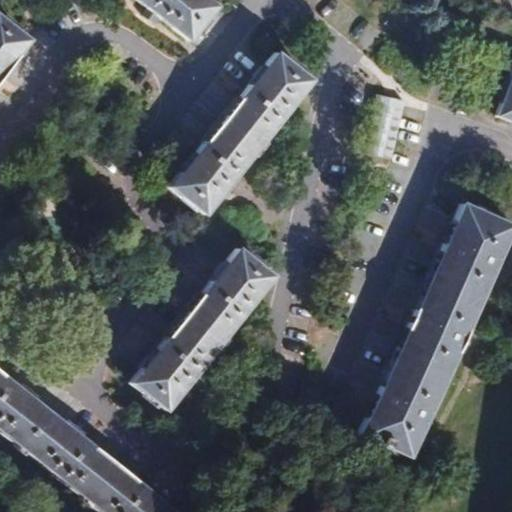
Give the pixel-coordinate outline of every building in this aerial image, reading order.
[(206,9),(194,0),(126,0),(139,10),(134,17),(144,26),(151,19),(180,43),(206,9)] [(0,27),(0,64),(18,42),(0,27)] [(287,99),(300,82),(267,56),(240,90),(231,101),(194,147),(187,157),(160,190),(193,217),(287,99)] [(511,79),(498,116),(511,121),(511,79)] [(231,101),(240,90),(232,84),(224,95),(231,101)] [(187,157),(194,147),(187,141),(180,151),(187,157)] [(406,455),(511,225),(458,201),(353,431),(406,455)] [(144,429),(252,298),(219,271),(192,304),(184,314),(146,360),(138,370),(112,402),(144,429)] [(184,314),(192,304),(186,298),(177,309),(184,314)] [(138,370),(146,360),(140,355),(132,365),(138,370)] [(0,463),(61,511),(130,511),(125,508),(115,500),(68,463),(58,455),(0,409),(0,463)] [(73,457),(63,450),(58,455),(68,463),(73,457)] [(130,503),(119,494),(115,500),(125,508),(130,503)]
